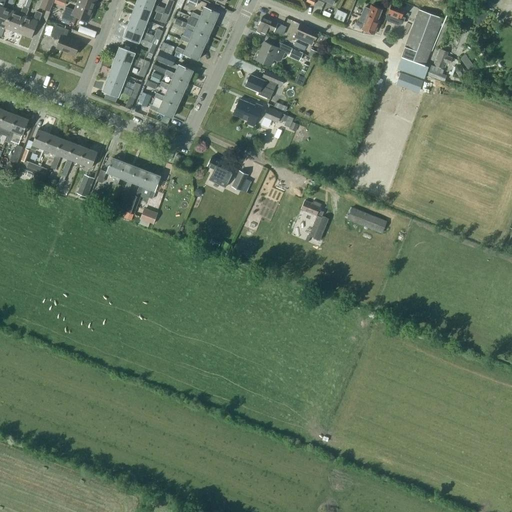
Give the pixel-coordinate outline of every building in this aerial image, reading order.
[(0,0),(0,25),(5,27),(11,10),(3,7),(5,0),(0,0)] [(42,0),(40,7),(49,11),(54,0),(42,0)] [(96,0),(77,0),(77,2),(94,9),(96,0)] [(154,4),(154,0),(137,0),(136,3),(152,9),(159,12),(161,7),(154,4)] [(89,20),(94,9),(77,2),(74,9),(66,6),(61,17),(74,22),(77,15),(89,20)] [(400,16),(404,7),(391,2),(385,16),(387,20),(397,24),(401,22),(404,17),(400,16)] [(147,20),(152,9),(136,3),(132,14),(147,20)] [(20,13),(11,10),(5,27),(18,32),(24,15),(26,15),(29,7),(23,5),(20,13)] [(374,34),(379,21),(376,20),(381,9),(371,5),(369,9),(364,7),(359,20),(365,23),(363,29),(374,34)] [(190,16),(198,19),(212,26),(218,13),(204,6),(200,15),(192,12),(190,16)] [(334,17),(343,21),(347,13),(337,9),(334,17)] [(402,56),(424,64),(442,17),(420,9),(402,56)] [(33,18),(26,15),(24,15),(18,32),(31,37),(37,21),(38,21),(42,12),(36,10),(33,18)] [(143,31),(147,20),(132,14),(128,25),(143,31)] [(181,17),(175,14),(172,22),(178,24),(181,17)] [(267,27),(283,34),(286,27),(263,16),(259,24),(260,24),(257,31),(264,34),(267,27)] [(185,27),(193,31),(207,38),(212,26),(198,19),(195,27),(187,23),(185,27)] [(69,29),(56,24),(51,35),(60,39),(56,47),(75,54),(80,41),(66,36),(69,29)] [(312,40),(316,32),(298,24),(294,32),(312,40)] [(128,25),(124,36),(139,42),(141,36),(152,40),(154,35),(143,31),(128,25)] [(171,27),(168,33),(175,36),(178,30),(171,27)] [(162,31),(157,29),(154,35),(160,37),(162,31)] [(180,39),(188,42),(202,49),(207,38),(193,31),(190,38),(182,35),(180,39)] [(157,45),(160,37),(154,35),(151,42),(157,45)] [(299,60),(302,53),(291,48),(292,48),(279,42),(276,46),(264,41),(256,60),(270,66),(273,58),(277,60),(279,60),(281,59),(284,53),(299,60)] [(295,41),(294,45),(304,50),(306,46),(295,41)] [(164,42),(160,49),(172,54),(175,47),(164,42)] [(183,54),(183,53),(198,59),(202,49),(188,42),(185,50),(177,46),(175,50),(183,54)] [(120,46),(115,57),(131,63),(136,66),(139,60),(133,58),(135,52),(120,46)] [(452,57),(446,55),(448,51),(440,48),(433,65),(430,64),(428,68),(426,74),(444,81),(446,75),(442,74),(446,62),(450,63),(452,57)] [(156,59),(173,66),(177,56),(160,49),(156,59)] [(115,57),(111,68),(127,74),(131,63),(115,57)] [(146,69),(149,62),(143,60),(141,67),(146,69)] [(165,74),(172,77),(187,83),(193,70),(179,63),(174,73),(166,69),(165,74)] [(472,63),(467,67),(470,72),(476,68),(472,63)] [(143,77),(146,69),(141,67),(138,75),(143,77)] [(122,85),(127,74),(111,68),(107,79),(122,85)] [(250,74),(245,85),(260,91),(259,93),(271,98),(277,82),(282,84),(285,77),(266,70),(262,79),(250,74)] [(151,79),(158,82),(161,75),(153,72),(151,79)] [(160,85),(167,89),(182,95),(187,83),(172,77),(169,84),(162,81),(160,85)] [(118,96),(122,85),(107,79),(103,90),(118,96)] [(138,91),(140,85),(135,82),(132,89),(138,91)] [(135,98),(138,91),(132,89),(129,96),(135,98)] [(154,96),(163,100),(177,106),(182,95),(167,89),(164,96),(156,92),(154,96)] [(142,91),(138,102),(147,105),(151,94),(142,91)] [(262,105),(256,102),(255,105),(240,98),(233,115),(248,121),(247,123),(254,126),(262,105)] [(158,112),(158,111),(172,117),(177,106),(163,100),(159,108),(151,104),(149,108),(158,112)] [(281,112),(268,107),(265,116),(277,121),(281,112)] [(4,127),(11,130),(17,114),(4,109),(0,119),(0,132),(2,133),(4,127)] [(288,114),(283,112),(280,118),(286,121),(288,114)] [(11,130),(9,135),(14,137),(16,131),(23,134),(29,118),(17,114),(11,130)] [(289,129),(295,132),(298,125),(292,122),(289,129)] [(36,150),(37,146),(44,149),(50,133),(38,129),(31,148),(36,150)] [(50,133),(44,149),(43,152),(48,153),(49,151),(56,153),(62,138),(50,133)] [(73,142),(62,138),(56,153),(51,167),(56,169),(61,155),(67,158),(73,142)] [(79,162),(85,146),(73,142),(67,158),(61,174),(56,189),(60,191),(66,176),(67,176),(73,160),(79,162)] [(11,154),(10,160),(17,162),(18,158),(23,147),(17,145),(13,155),(11,154)] [(85,146),(79,162),(77,166),(83,168),(85,164),(92,167),(98,151),(85,146)] [(26,162),(30,150),(26,148),(21,160),(26,162)] [(113,183),(117,185),(120,176),(126,162),(112,157),(107,171),(116,175),(113,183)] [(225,187),(230,178),(236,166),(229,162),(228,164),(211,157),(207,166),(214,169),(209,180),(225,187)] [(129,189),(132,181),(138,167),(126,162),(120,176),(128,179),(125,188),(129,189)] [(47,169),(37,165),(36,170),(45,173),(47,169)] [(32,172),(33,172),(28,170),(26,169),(20,167),(18,172),(24,174),(31,177),(32,172)] [(141,194),(144,185),(149,171),(138,167),(132,181),(129,189),(137,192),(141,194)] [(101,169),(98,176),(104,178),(107,171),(101,169)] [(153,198),(156,190),(155,189),(160,175),(149,171),(144,185),(141,194),(153,198)] [(239,171),(232,186),(241,190),(247,175),(239,171)] [(79,188),(89,191),(94,178),(84,174),(79,188)] [(128,212),(134,214),(140,197),(134,195),(128,212)] [(312,203),(305,200),(302,209),(317,215),(321,216),(323,211),(319,210),(321,204),(313,201),(312,203)] [(348,218),(382,232),(386,220),(352,207),(348,218)] [(140,219),(153,224),(158,213),(145,208),(140,219)] [(125,214),(124,217),(132,220),(133,217),(134,214),(128,212),(126,211),(125,214)] [(289,228),(296,231),(294,234),(304,238),(314,218),(302,213),(300,219),(294,217),(289,228)] [(314,237),(322,217),(321,216),(317,215),(309,235),(314,237)] [(246,247),(247,244),(241,242),(237,251),(250,256),(252,250),(246,247)]
